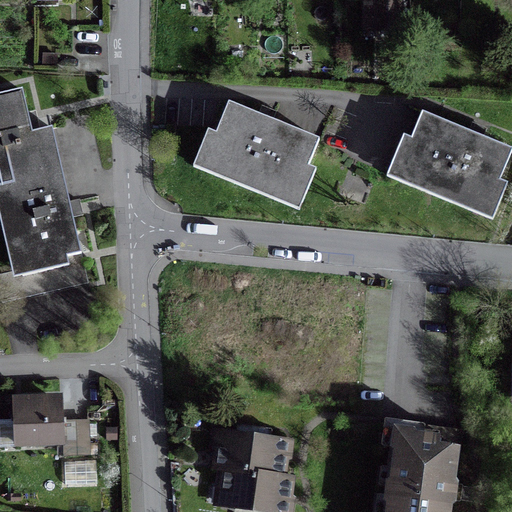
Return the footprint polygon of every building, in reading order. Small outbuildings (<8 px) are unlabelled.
[(399,31),(398,0),(378,0),(378,31),(399,31)] [(0,148),(32,134),(20,92),(0,96),(0,148)] [(274,124),(227,104),(203,164),(293,201),(318,141),(274,124)] [(474,136),(420,114),(396,173),(486,211),(511,151),(474,136)] [(50,129),(32,134),(0,148),(0,189),(18,269),(80,255),(50,129)] [(0,275),(0,304),(86,284),(80,257),(0,275)] [(87,423),(60,425),(59,405),(43,405),(43,401),(25,402),(25,406),(13,406),(14,423),(0,423),(0,437),(14,437),(15,445),(61,443),(62,447),(63,457),(88,455),(87,423)] [(388,471),(382,511),(447,511),(450,494),(453,493),(451,487),(456,450),(435,447),(437,434),(407,430),(407,432),(391,430),(386,471),(388,471)] [(226,434),(224,449),(217,448),(214,469),(223,471),(220,492),(227,493),(225,507),(257,511),(285,511),(287,499),(290,480),(281,479),(284,458),(286,442),(226,434)]
